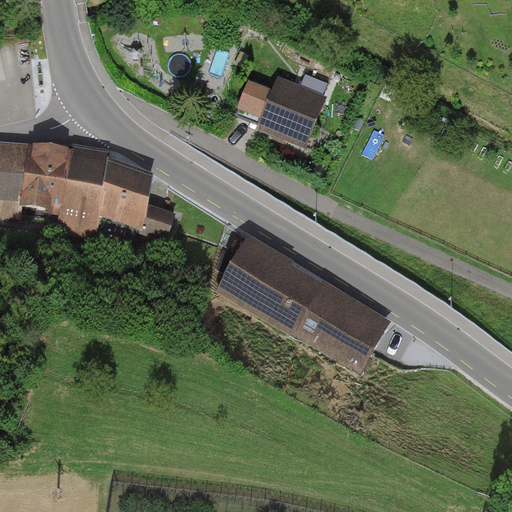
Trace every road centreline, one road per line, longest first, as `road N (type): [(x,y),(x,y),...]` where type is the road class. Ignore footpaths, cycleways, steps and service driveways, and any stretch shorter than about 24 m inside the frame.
road 1 (tertiary): [(95,105),(147,150),(511,382)]
road 2 (residential): [(511,286),(141,113),(95,105)]
